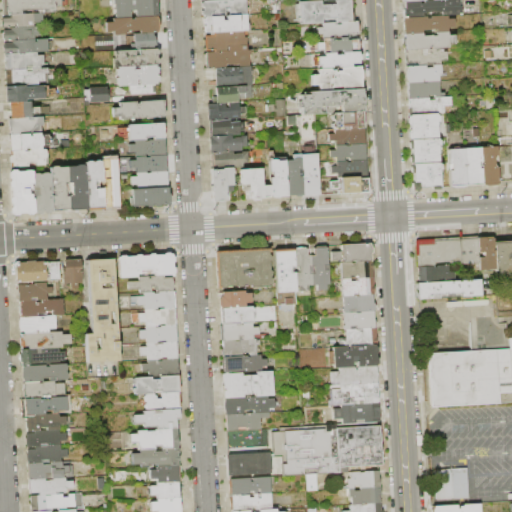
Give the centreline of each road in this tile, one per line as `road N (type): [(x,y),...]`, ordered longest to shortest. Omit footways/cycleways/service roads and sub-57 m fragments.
road 1 (residential): [(176,0),(206,511)]
road 2 (tertiary): [(302,222),(0,239)]
road 3 (secondary): [(393,274),(406,511)]
road 4 (secondary): [(377,0),(387,158)]
road 5 (tertiary): [(511,209),(390,217)]
